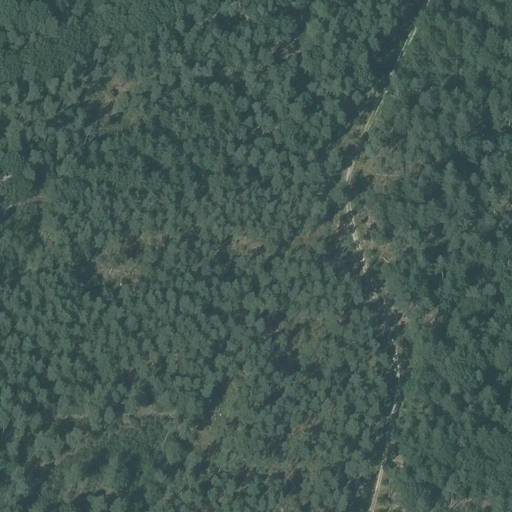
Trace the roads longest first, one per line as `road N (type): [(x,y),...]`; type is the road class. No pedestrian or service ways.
road 1 (track): [(369,511),(395,369),(342,190)]
road 2 (track): [(425,0),(342,190)]
road 3 (track): [(45,61),(184,0)]
